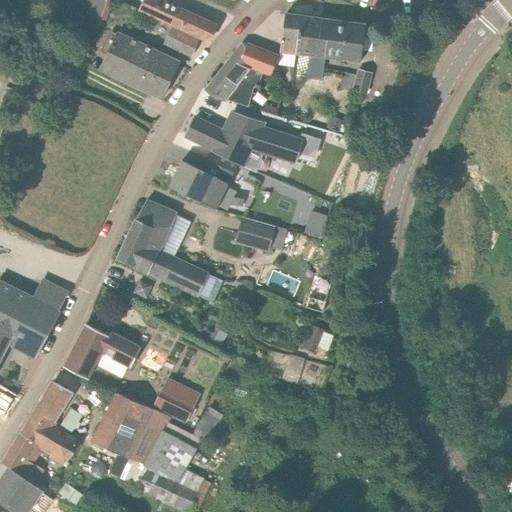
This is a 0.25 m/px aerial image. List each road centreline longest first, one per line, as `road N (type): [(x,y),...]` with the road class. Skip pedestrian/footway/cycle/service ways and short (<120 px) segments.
road 1 (tertiary): [(475,511),(412,389),(388,313),(385,252),(397,186),(423,124),(472,42),(511,4)]
road 2 (residential): [(0,440),(176,108),(263,0)]
